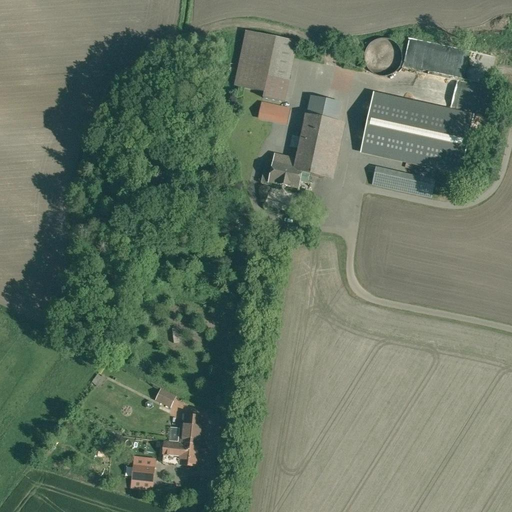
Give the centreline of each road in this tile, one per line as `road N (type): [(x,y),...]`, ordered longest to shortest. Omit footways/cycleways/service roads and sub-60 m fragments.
road 1 (unclassified): [(351,233),(302,224),(278,231),(273,242),(229,511)]
road 2 (unknown): [(293,511),(318,289)]
road 3 (unclassified): [(351,233),(350,276),(365,295),(511,330)]
road 4 (track): [(357,187),(349,153),(355,96),(310,83)]
